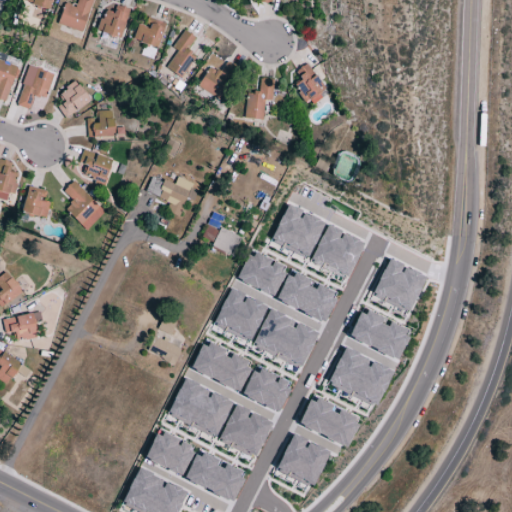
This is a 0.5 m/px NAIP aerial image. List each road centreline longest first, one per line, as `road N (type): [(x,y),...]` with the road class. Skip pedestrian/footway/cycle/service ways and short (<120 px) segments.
road 1 (tertiary): [(323,511),(376,453),(416,391),(455,288),(473,0)]
road 2 (residential): [(247,493),(388,247)]
road 3 (motorway): [(511,328),(475,430),(422,511)]
